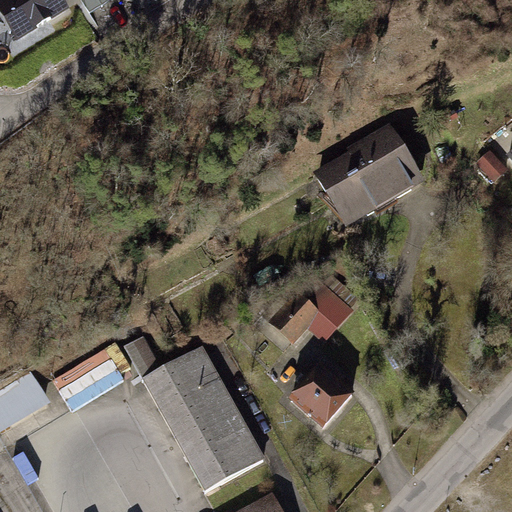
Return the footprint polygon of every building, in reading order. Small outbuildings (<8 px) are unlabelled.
[(72,12),(64,0),(0,0),(0,23),(13,46),(72,12)] [(395,145),(314,185),(339,235),(420,195),(395,145)] [(320,279),(275,331),(295,348),(303,338),(324,356),(361,313),(320,279)] [(122,340),(205,487),(263,460),(202,340),(159,361),(143,330),(122,340)] [(71,412),(127,385),(112,353),(56,380),(71,412)] [(318,370),(284,410),(320,441),(334,425),(355,402),(318,370)] [(38,386),(0,412),(0,433),(6,442),(54,408),(38,386)] [(282,511),(269,490),(234,511),(282,511)]
